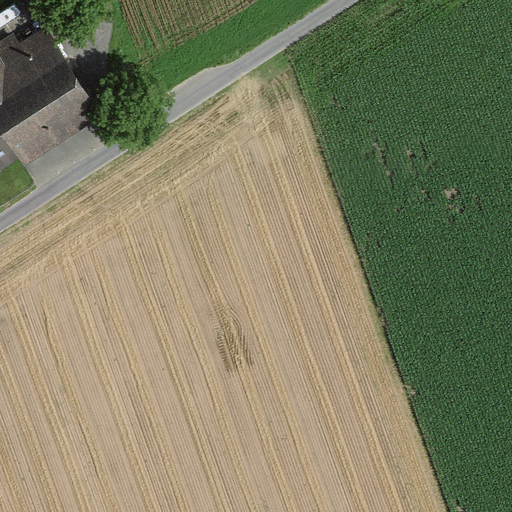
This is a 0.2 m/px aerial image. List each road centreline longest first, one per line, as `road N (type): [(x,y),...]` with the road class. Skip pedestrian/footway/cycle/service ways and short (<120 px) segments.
road 1 (unclassified): [(0,228),(349,0)]
road 2 (unknown): [(141,136),(47,0)]
